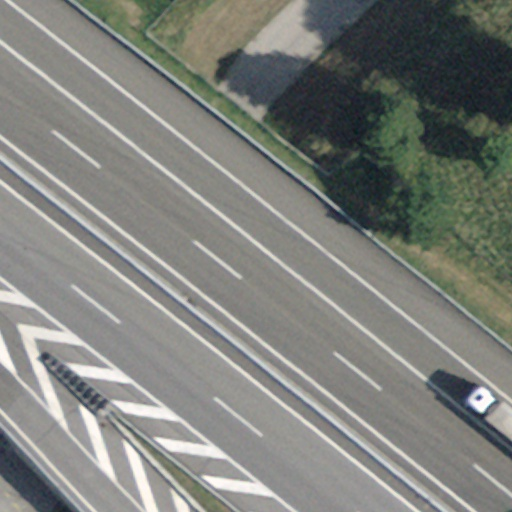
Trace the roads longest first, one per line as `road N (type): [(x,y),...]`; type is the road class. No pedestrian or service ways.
road 1 (motorway): [(511,422),(0,37)]
road 2 (motorway): [(487,511),(0,115)]
road 3 (motorway): [(0,256),(320,511)]
road 4 (motorway): [(0,394),(120,511)]
